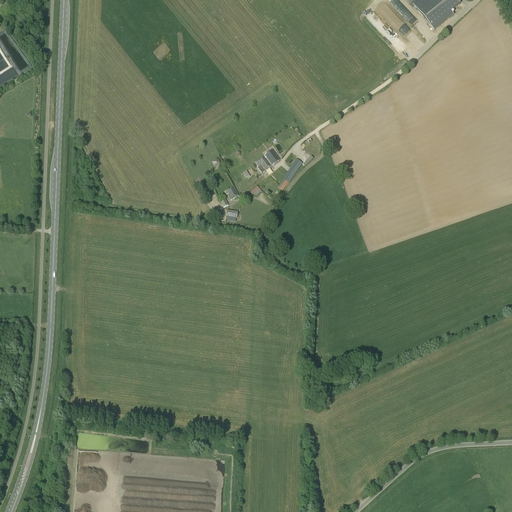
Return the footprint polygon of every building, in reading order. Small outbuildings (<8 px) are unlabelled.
[(414,7),(422,0),(405,0),(412,8),(414,7)] [(450,12),(460,5),(455,0),(422,0),(414,7),(427,22),(442,9),(450,18),(453,16),(450,12)] [(392,14),(385,4),(379,8),(386,17),(388,15),(389,16),(392,14)] [(265,157),(272,167),(280,161),(272,151),(265,157)] [(262,174),(272,167),(265,157),(255,164),(258,168),(257,168),(262,174)] [(283,191),(297,169),(302,163),(298,160),(293,167),(278,188),(283,191)] [(260,190),(257,187),(250,192),(253,196),(254,195),(260,190)] [(239,196),(235,188),(226,193),(226,194),(225,194),(226,196),(228,195),(231,201),(239,196)] [(237,219),(238,212),(227,211),(226,217),(237,219)]
